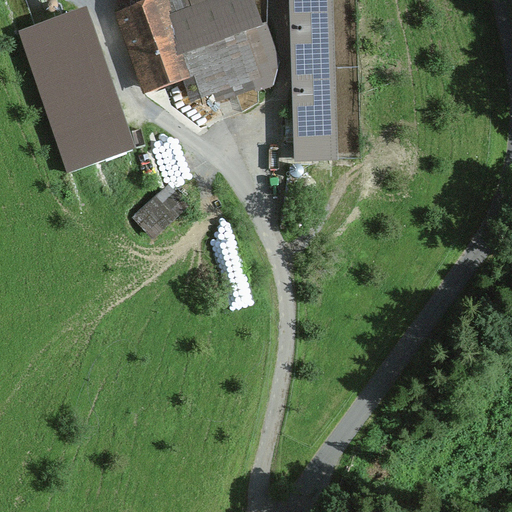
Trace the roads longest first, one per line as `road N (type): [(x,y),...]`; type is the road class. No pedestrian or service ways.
road 1 (residential): [(262,511),(293,326),(272,231),(215,152),(136,99),(94,0)]
road 2 (unclassified): [(511,132),(506,169),(452,280),(283,511)]
